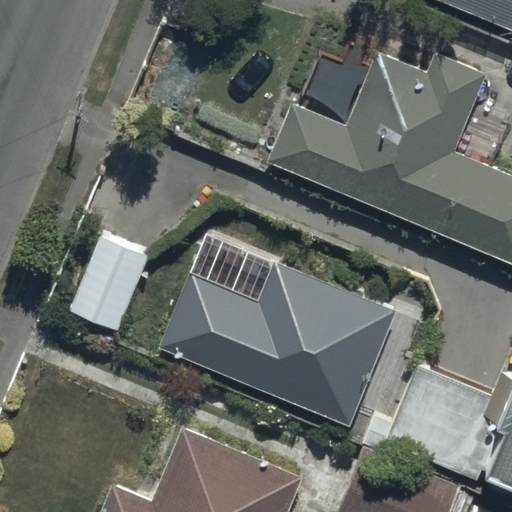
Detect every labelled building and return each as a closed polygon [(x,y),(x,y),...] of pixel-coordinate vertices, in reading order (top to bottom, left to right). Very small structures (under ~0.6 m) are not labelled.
[(511,0),(444,0),(511,28),(511,0)] [(343,122),(290,99),(266,154),(511,258),(511,174),(453,150),(484,76),(432,53),(426,68),(375,47),(343,122)] [(147,253),(100,232),(68,305),(115,326),(147,253)] [(254,300),(188,273),(159,344),(347,422),(393,311),(270,260),(254,300)] [(373,413),(363,440),(384,449),(387,441),(479,478),(483,467),(511,478),(511,384),(508,397),(414,362),(393,420),(373,413)] [(112,480),(99,511),(289,511),(304,475),(182,425),(152,497),(112,480)] [(447,511),(459,485),(363,446),(336,511),(447,511)]
